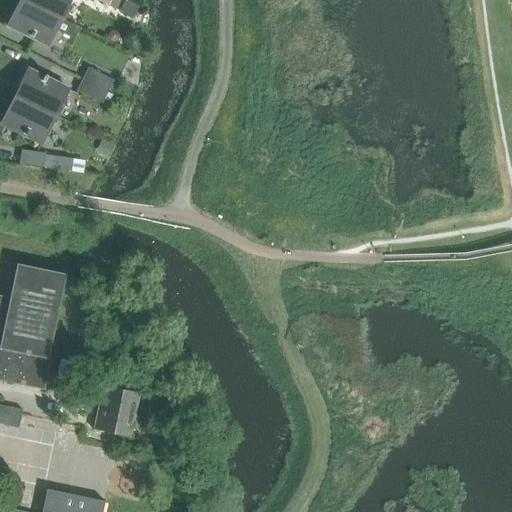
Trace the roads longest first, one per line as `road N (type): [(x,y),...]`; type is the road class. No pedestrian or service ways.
road 1 (track): [(218,231),(298,360),(321,420),(321,458),(297,511)]
road 2 (track): [(511,191),(479,0)]
road 3 (track): [(334,259),(511,222)]
